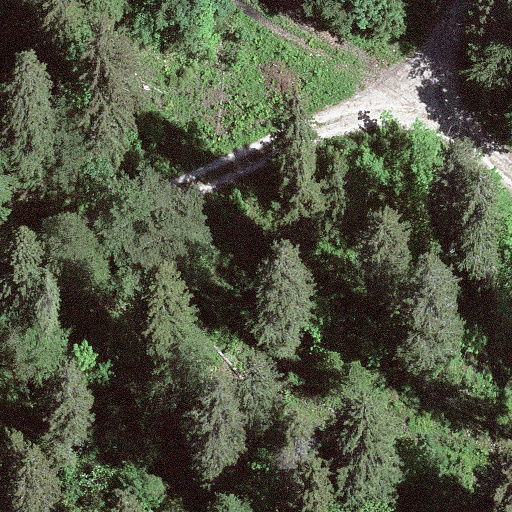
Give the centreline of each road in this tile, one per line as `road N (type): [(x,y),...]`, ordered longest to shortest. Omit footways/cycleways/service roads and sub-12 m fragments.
road 1 (track): [(418,92),(121,202),(0,270)]
road 2 (track): [(467,0),(418,92),(511,182)]
